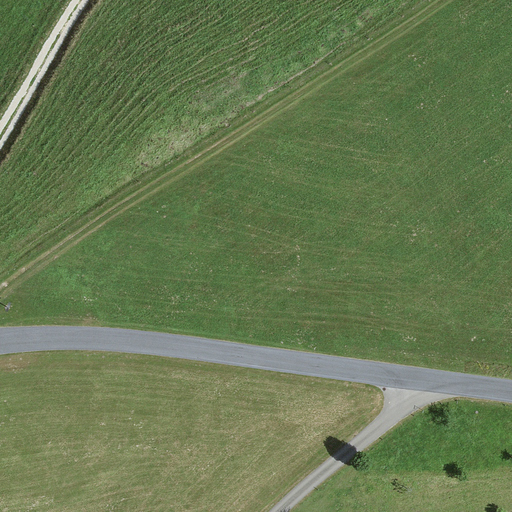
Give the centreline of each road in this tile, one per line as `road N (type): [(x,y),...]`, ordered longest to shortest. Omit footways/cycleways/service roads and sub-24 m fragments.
road 1 (track): [(449,0),(0,284)]
road 2 (tertiary): [(511,391),(160,343),(0,341)]
road 3 (track): [(279,511),(435,380)]
road 4 (track): [(82,0),(0,137)]
